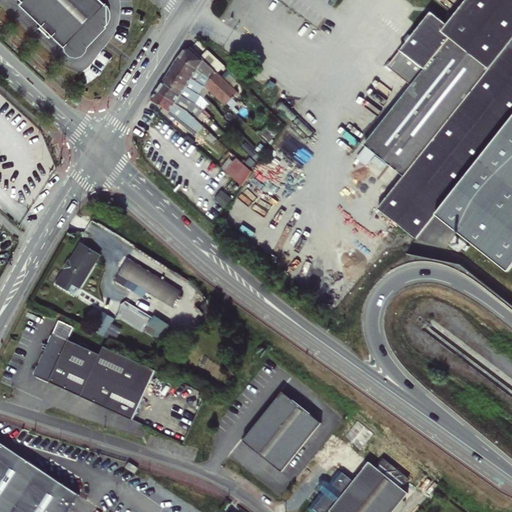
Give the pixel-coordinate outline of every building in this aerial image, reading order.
[(16,3),(60,45),(62,43),(63,43),(51,32),(40,22),(41,21),(19,0),(16,3)] [(104,23),(104,5),(101,2),(99,4),(95,0),(18,0),(19,0),(41,21),(40,22),(51,32),(63,43),(62,43),(63,48),(67,52),(72,54),(77,52),(81,49),(82,44),(81,43),(100,24),(101,25),(104,23)] [(411,37),(406,43),(400,50),(424,69),(365,145),(404,176),(503,54),(511,42),(511,0),(467,0),(448,25),(431,11),(411,37)] [(83,45),(84,46),(103,27),(101,25),(100,24),(81,43),(82,44),(83,45)] [(406,43),(411,37),(408,34),(403,40),(406,43)] [(511,121),(511,42),(503,54),(404,176),(377,209),(419,239),(439,214),(511,121)] [(63,48),(62,43),(60,45),(62,50),(66,54),(72,56),(78,55),(83,50),(83,45),(82,44),(81,49),(77,52),(72,54),(67,52),(63,48)] [(211,79),(205,87),(225,105),(239,91),(188,44),(179,58),(197,71),(198,70),(211,79)] [(174,66),(192,78),(202,85),(205,87),(211,79),(198,70),(197,71),(179,58),(174,66)] [(235,64),(229,69),(238,77),(243,72),(235,64)] [(174,66),(168,74),(187,86),(192,78),(174,66)] [(162,82),(195,104),(204,110),(209,104),(200,98),(201,96),(200,95),(187,86),(168,74),(162,82)] [(162,82),(157,91),(176,103),(189,112),(195,104),(162,82)] [(170,112),(176,103),(157,91),(151,99),(170,112)] [(511,121),(439,214),(511,273),(511,271),(511,121)] [(236,154),(225,167),(244,184),(255,171),(236,154)] [(98,256),(82,245),(72,261),(69,259),(65,267),(67,268),(63,275),(80,286),(98,256)] [(129,258),(119,273),(173,307),(182,292),(129,258)] [(153,316),(147,333),(165,339),(171,322),(153,316)] [(134,420),(157,370),(105,346),(101,354),(55,333),(49,345),(46,344),(43,349),(47,351),(36,375),(134,420)] [(321,423),(282,392),(243,440),(282,472),(321,423)] [(67,511),(80,494),(0,441),(0,511),(67,511)] [(311,511),(392,511),(408,492),(369,461),(353,481),(339,470),(329,483),(327,481),(322,481),(318,486),(319,491),(321,493),(308,509),(311,511)] [(140,467),(130,462),(127,467),(136,473),(140,467)]
